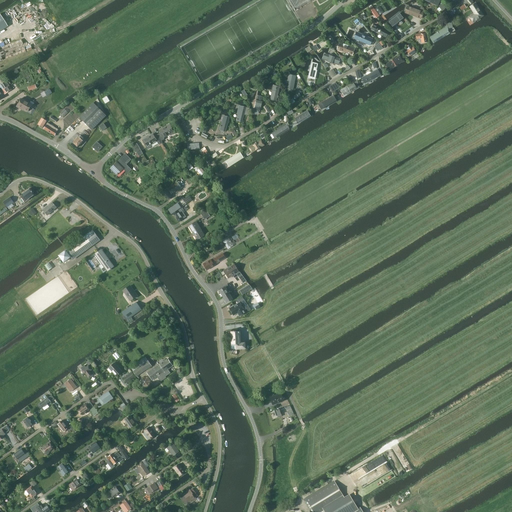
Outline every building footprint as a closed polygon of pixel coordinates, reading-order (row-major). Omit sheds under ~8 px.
[(466,19),(470,26),(484,16),(474,4),(469,8),(474,14),(466,19)] [(404,13),(422,19),(423,13),(407,6),(404,13)] [(379,7),(375,10),(379,15),(383,12),(379,7)] [(8,25),(13,21),(9,14),(7,15),(5,12),(1,14),(8,25)] [(389,22),(393,27),(403,19),(399,14),(389,22)] [(373,25),(370,31),(386,37),(389,31),(373,25)] [(430,37),(434,44),(450,34),(446,28),(430,37)] [(357,33),(355,38),(370,44),(372,39),(357,33)] [(426,33),(415,34),(416,40),(420,39),(421,43),(427,42),(426,33)] [(0,54),(2,61),(25,52),(21,40),(4,46),(3,43),(0,43),(0,54)] [(378,50),(383,47),(379,41),(374,44),(378,50)] [(352,54),(354,48),(340,43),(337,48),(352,54)] [(406,51),(409,56),(416,51),(413,47),(412,47),(410,44),(405,47),(407,50),(406,51)] [(340,59),(324,53),(322,60),(339,65),(340,59)] [(408,59),(410,63),(419,57),(417,53),(408,59)] [(384,66),(389,73),(405,62),(400,56),(384,66)] [(312,62),(308,77),(315,79),(318,64),(312,63),(312,62)] [(328,72),(331,78),(336,75),(333,69),(328,72)] [(362,78),(364,85),(380,77),(377,70),(371,74),(367,76),(362,78)] [(0,90),(8,85),(5,81),(0,84),(0,87),(0,88),(0,90)] [(340,88),(336,82),(332,85),(335,91),(340,88)] [(340,90),(344,97),(357,90),(353,82),(340,90)] [(8,85),(0,90),(0,98),(3,97),(0,93),(3,91),(4,94),(11,90),(8,85)] [(280,86),(273,85),(270,101),(278,102),(280,86)] [(317,103),(321,112),(337,102),(333,94),(317,103)] [(263,97),(257,96),(254,112),(261,113),(263,97)] [(27,112),(30,108),(31,105),(21,99),(17,106),(27,112)] [(79,117),(92,130),(106,115),(94,103),(79,117)] [(246,108),(240,106),(237,122),(242,123),(244,115),(246,108)] [(294,118),(298,125),(311,118),(307,111),(294,118)] [(229,117),(223,115),(219,131),(226,132),(229,117)] [(43,128),(46,121),(42,118),(38,125),(43,128)] [(55,135),(58,129),(48,123),(44,129),(55,135)] [(158,134),(162,141),(165,139),(164,138),(170,134),(171,135),(175,133),(170,124),(159,130),(160,133),(158,134)] [(272,133),(275,138),(289,130),(286,124),(272,133)] [(162,141),(158,134),(155,136),(153,134),(142,140),(148,149),(152,147),(151,145),(158,142),(159,144),(162,143),(162,141)] [(82,140),(83,138),(80,136),(79,137),(78,137),(73,143),(78,147),(83,141),(82,140)] [(249,148),(252,153),(265,145),(262,140),(249,148)] [(98,152),(102,147),(97,142),(92,147),(98,152)] [(137,144),(135,145),(133,146),(139,156),(143,154),(137,144)] [(239,153),(226,161),(229,166),(242,158),(239,153)] [(125,154),(110,168),(117,175),(123,169),(127,174),(131,170),(126,164),(131,160),(125,154)] [(206,159),(205,160),(209,166),(213,162),(211,159),(212,158),(210,156),(206,159)] [(195,172),(199,176),(204,172),(201,168),(195,172)] [(163,192),(168,200),(172,197),(170,195),(181,188),(177,183),(167,190),(167,189),(163,192)] [(22,195),(21,196),(25,202),(26,200),(26,201),(30,198),(35,195),(30,187),(25,191),(21,194),(22,195)] [(189,196),(183,200),(181,198),(179,199),(180,202),(169,209),(172,214),(173,213),(179,221),(186,217),(182,211),(184,210),(182,207),(191,201),(189,196)] [(3,202),(4,202),(7,207),(14,202),(10,197),(3,202)] [(57,207),(52,202),(47,207),(47,206),(42,210),(47,216),(57,207)] [(207,210),(201,214),(204,220),(210,216),(207,210)] [(197,240),(204,235),(196,222),(189,227),(197,240)] [(82,239),(69,247),(66,250),(59,255),(64,262),(71,257),(72,259),(93,243),(99,239),(92,230),(87,234),(81,238),(82,239)] [(228,248),(234,245),(229,236),(223,240),(228,248)] [(107,272),(114,267),(101,250),(95,254),(107,272)] [(214,265),(219,262),(225,258),(222,253),(211,260),(210,259),(203,264),(207,270),(214,266),(214,265)] [(229,278),(239,272),(234,264),(224,271),(229,278)] [(248,286),(240,291),(243,295),(250,290),(252,289),(248,283),(247,284),(248,286)] [(223,297),(232,291),(227,284),(218,290),(223,297)] [(130,301),(137,296),(130,286),(123,291),(130,301)] [(232,291),(223,297),(226,303),(233,299),(230,295),(233,294),(232,291)] [(134,320),(131,317),(142,310),(136,302),(122,312),(127,320),(130,323),(134,320)] [(241,309),(237,302),(229,307),(233,314),(237,312),(240,317),(246,313),(244,310),(243,308),(241,309)] [(231,332),(232,344),(231,344),(231,349),(236,348),(236,349),(244,348),(244,343),(240,343),(239,331),(231,332)] [(137,376),(152,366),(146,357),(131,367),(137,376)] [(167,377),(166,376),(171,373),(168,369),(173,366),(168,358),(147,373),(152,380),(157,377),(161,382),(167,377)] [(122,371),(114,363),(109,368),(112,372),(113,371),(117,376),(122,371)] [(85,365),(81,368),(82,370),(86,375),(88,378),(93,375),(90,371),(92,369),(89,365),(86,367),(85,365)] [(130,372),(123,377),(124,378),(127,382),(135,376),(132,372),(132,371),(130,372)] [(148,386),(151,381),(148,376),(142,377),(140,382),(143,386),(148,386)] [(70,392),(77,387),(71,379),(64,383),(70,392)] [(109,392),(100,397),(104,403),(113,398),(109,392)] [(270,397),(273,405),(284,401),(281,393),(270,397)] [(175,403),(180,400),(176,394),(171,398),(175,403)] [(48,397),(37,405),(40,409),(51,402),(48,397)] [(83,415),(89,411),(90,408),(87,404),(84,404),(78,408),(78,411),(81,415),(83,415)] [(285,407),(290,416),(295,414),(291,405),(285,407)] [(130,428),(136,424),(130,416),(124,420),(130,428)] [(30,419),(29,417),(23,420),(28,428),(35,423),(32,418),(30,419)] [(62,420),(57,424),(63,432),(69,428),(62,420)] [(150,439),(154,436),(155,435),(149,427),(144,431),(150,439)] [(173,443),(167,448),(172,456),(179,452),(175,446),(178,444),(175,440),(173,442),(173,443)] [(93,453),(101,448),(96,441),(89,447),(93,453)] [(47,454),(54,448),(50,442),(42,447),(47,454)] [(18,460),(25,454),(23,451),(22,449),(14,454),(18,460)] [(120,453),(125,460),(129,458),(124,450),(120,453)] [(114,465),(114,464),(119,461),(113,453),(106,458),(109,461),(110,460),(114,465)] [(63,476),(69,471),(63,463),(57,468),(63,476)] [(143,477),(150,472),(144,463),(137,468),(143,477)] [(179,476),(185,472),(179,464),(173,468),(179,476)] [(72,491),(82,484),(78,478),(68,485),(72,491)] [(306,498),(304,499),(311,511),(362,511),(360,507),(358,508),(350,495),(348,496),(345,498),(334,481),(306,498)] [(149,494),(158,488),(155,483),(145,489),(149,494)] [(32,498),(38,494),(32,486),(26,489),(32,498)] [(113,498),(121,492),(116,486),(108,491),(113,498)] [(190,490),(184,495),(189,502),(192,500),(194,502),(197,500),(190,490)] [(124,511),(127,511),(132,509),(126,501),(120,506),(124,511)] [(166,502),(161,506),(165,511),(170,511),(165,505),(166,504),(166,502)] [(47,511),(42,503),(33,510),(34,511),(47,511)]
